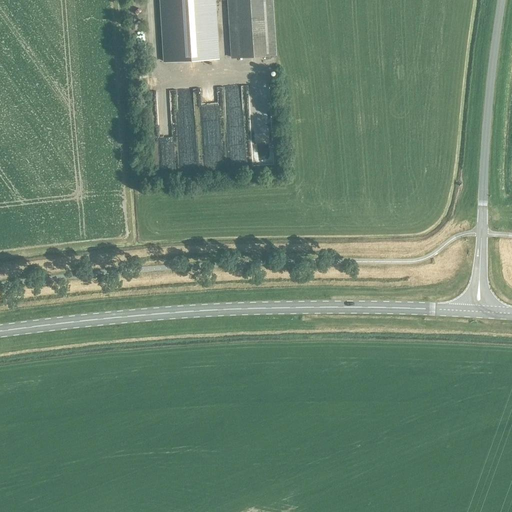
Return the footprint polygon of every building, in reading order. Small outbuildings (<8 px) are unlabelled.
[(160,0),(164,62),(218,59),(215,0),(228,0),(232,58),(275,55),(271,0),(160,0)] [(218,155),(217,89),(201,89),(202,155),(218,155)] [(192,93),(176,94),(178,136),(186,136),(186,123),(193,123),(192,93)] [(225,101),(225,110),(240,110),(240,96),(226,97),(226,101),(225,101)] [(159,97),(160,110),(169,110),(169,97),(159,97)] [(241,165),(239,113),(225,114),(227,165),(241,165)]
